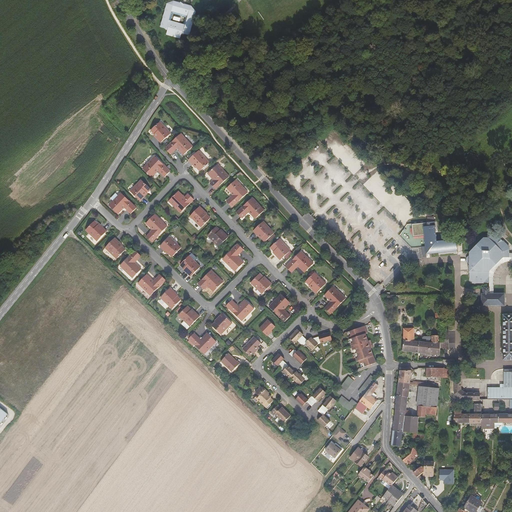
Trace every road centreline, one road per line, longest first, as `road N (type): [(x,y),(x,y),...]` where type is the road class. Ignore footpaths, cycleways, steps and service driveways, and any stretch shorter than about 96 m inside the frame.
road 1 (residential): [(378,304),(171,80)]
road 2 (residential): [(440,511),(386,442),(389,364),(378,304)]
road 3 (residential): [(127,230),(185,176),(261,257)]
road 4 (residential): [(127,230),(209,306),(261,257)]
road 5 (residential): [(310,316),(257,365),(305,414),(320,403)]
road 6 (unclassified): [(91,200),(0,314)]
road 7 (unclassified): [(171,80),(91,200)]
